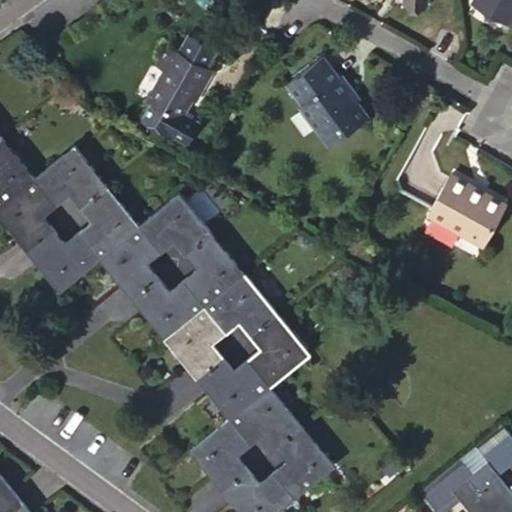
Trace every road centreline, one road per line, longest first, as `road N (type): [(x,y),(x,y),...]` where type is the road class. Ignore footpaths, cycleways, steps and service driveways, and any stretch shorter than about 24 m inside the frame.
road 1 (residential): [(511,114),(310,0)]
road 2 (unknown): [(37,375),(140,402),(201,391)]
road 3 (residential): [(125,511),(0,419)]
road 4 (unknown): [(37,375),(139,304)]
